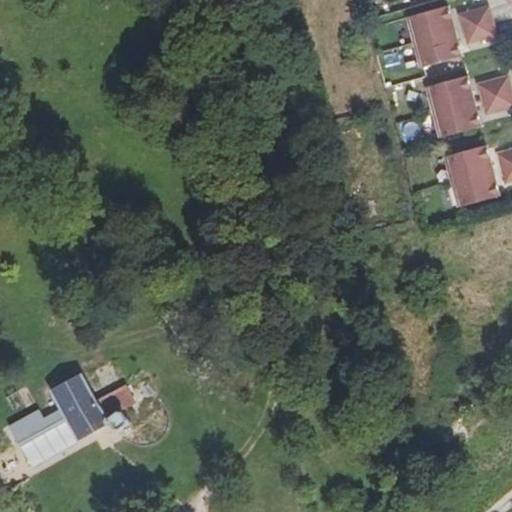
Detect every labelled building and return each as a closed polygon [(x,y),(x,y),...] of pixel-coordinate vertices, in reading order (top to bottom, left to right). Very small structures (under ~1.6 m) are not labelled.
[(489,8),(459,17),(467,47),(497,38),(489,8)] [(429,14),(443,64),(461,59),(448,9),(429,14)] [(420,70),(443,64),(429,14),(407,20),(420,70)] [(449,84),(462,133),(479,128),(466,79),(449,84)] [(511,93),(508,79),(478,87),(486,115),(511,108),(511,93)] [(438,139),(462,133),(449,84),(425,90),(438,139)] [(467,153),(481,203),(499,199),(484,148),(467,153)] [(511,151),(497,156),(504,186),(511,183),(511,151)] [(457,209),(481,203),(467,153),(444,159),(457,209)] [(17,436),(17,437),(32,464),(79,438),(80,441),(112,423),(117,431),(122,431),(131,424),(131,419),(123,410),(137,402),(128,385),(99,400),(98,398),(86,404),(85,401),(65,412),(67,415),(66,415),(67,418),(44,430),(41,424),(17,436)]
